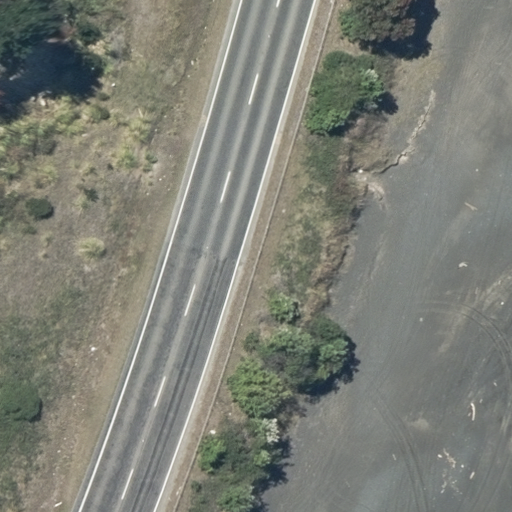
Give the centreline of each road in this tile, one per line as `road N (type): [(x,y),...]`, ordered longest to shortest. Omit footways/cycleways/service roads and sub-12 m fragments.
road 1 (trunk): [(66,511),(118,371),(228,0)]
road 2 (trunk): [(134,0),(22,429),(0,479)]
